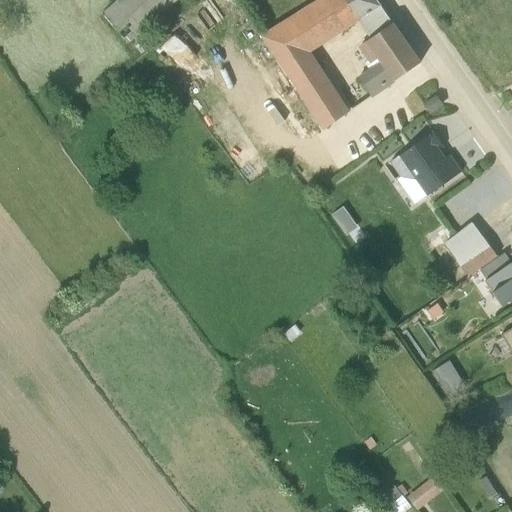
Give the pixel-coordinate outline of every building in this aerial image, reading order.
[(178,0),(116,0),(102,13),(104,15),(103,16),(127,45),(178,0)] [(374,0),(317,0),(259,37),(323,130),(346,114),(347,114),(307,55),(359,21),(378,7),(378,4),(374,0)] [(419,63),(379,6),(359,21),(369,39),(357,48),(367,61),(363,64),(368,70),(356,78),(368,94),(375,94),(419,63)] [(435,96),(423,105),(430,115),(442,106),(435,96)] [(432,132),(389,163),(399,178),(396,180),(413,205),(426,196),(461,172),(449,155),(444,158),(439,150),(443,147),(432,132)] [(440,242),(468,277),(497,257),(472,224),(454,237),(445,227),(434,234),(426,241),(432,249),(440,242)] [(511,262),(485,281),(501,305),(511,297),(511,262)] [(511,328),(501,335),(511,354),(511,353),(511,328)] [(437,470),(409,491),(420,505),(448,483),(437,470)]
